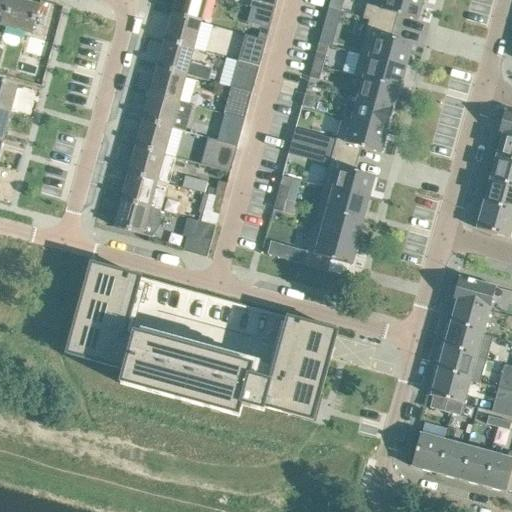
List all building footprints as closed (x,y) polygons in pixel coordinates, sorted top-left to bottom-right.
[(0,0),(0,24),(5,26),(11,0),(0,0)] [(39,6),(16,0),(11,0),(5,26),(32,33),(39,6)] [(200,22),(206,0),(177,0),(173,15),(200,22)] [(417,20),(423,0),(374,0),(373,6),(367,5),(363,19),(369,21),(369,20),(394,27),(397,15),(417,20)] [(267,41),(274,14),(251,8),(247,23),(261,27),(258,38),(267,41)] [(328,9),(325,21),(337,25),(340,13),(328,9)] [(193,49),(200,22),(173,15),(166,42),(193,49)] [(391,39),(394,27),(369,20),(369,21),(360,55),(406,68),(412,45),(391,39)] [(246,35),(238,61),(260,67),(263,56),(267,41),(258,38),(246,35)] [(189,62),(193,49),(166,42),(159,68),(186,75),(209,81),(212,68),(189,62)] [(313,65),(322,67),(326,55),(316,52),(313,65)] [(400,89),(406,68),(360,55),(354,77),(363,79),(363,78),(399,88),(399,89),(400,89)] [(238,61),(231,88),(252,94),(260,67),(238,61)] [(309,77),(319,80),(322,67),(313,65),(309,77)] [(4,76),(19,80),(21,71),(6,67),(4,76)] [(178,102),(186,75),(159,68),(151,95),(178,102)] [(393,108),(399,89),(399,88),(363,78),(363,79),(358,99),(357,100),(393,109),(393,108)] [(0,109),(10,112),(17,86),(0,80),(0,109)] [(245,120),(252,94),(231,88),(224,115),(245,120)] [(301,106),(311,109),(314,96),(305,94),(301,106)] [(171,129),(178,102),(151,95),(144,121),(171,129)] [(394,109),(393,108),(393,109),(357,100),(358,99),(348,96),(342,118),(387,130),(387,131),(388,132),(394,109)] [(0,138),(2,139),(10,112),(0,109),(0,138)] [(511,112),(505,111),(500,127),(498,135),(511,138),(511,112)] [(381,153),(387,131),(387,130),(342,118),(333,153),(358,160),(361,148),(381,153)] [(164,155),(171,129),(144,121),(137,148),(164,155)] [(234,129),(230,144),(238,146),(242,131),(234,129)] [(295,129),(292,142),(305,145),(309,133),(295,129)] [(502,137),(496,159),(511,163),(511,138),(498,135),(498,136),(502,137)] [(231,173),(238,146),(230,144),(208,138),(200,165),(231,173)] [(292,142),(288,154),(306,159),(310,147),(305,145),(292,142)] [(156,182),(164,155),(137,148),(129,174),(156,182)] [(354,172),(358,160),(333,153),(323,188),(368,200),(374,177),(354,172)] [(511,188),(511,163),(496,159),(492,172),(490,181),(489,182),(511,188)] [(149,208),(156,182),(129,174),(122,200),(149,208)] [(224,199),(228,184),(219,182),(215,197),(224,199)] [(511,188),(489,182),(483,205),(511,213),(511,188)] [(280,185),(277,197),(286,200),(290,187),(280,185)] [(368,200),(323,188),(317,209),(362,221),(363,220),(368,200)] [(219,215),(224,199),(215,197),(211,212),(219,215)] [(273,210),(283,212),(286,200),(277,197),(273,210)] [(153,238),(160,211),(149,208),(122,200),(115,227),(153,238)] [(511,213),(483,205),(479,221),(476,229),(509,238),(511,228),(511,213)] [(364,221),(363,220),(362,221),(317,209),(312,230),(358,243),(364,221)] [(207,259),(216,226),(198,221),(195,234),(186,238),(183,252),(207,259)] [(358,243),(312,230),(302,265),(327,272),(330,260),(352,266),(358,243)] [(91,264),(66,355),(124,370),(120,384),(239,417),(242,406),(263,412),(264,408),(291,415),(291,414),(300,417),(306,395),(319,399),(320,394),(338,332),(91,264)] [(459,277),(454,296),(453,301),(489,311),(496,287),(459,277)] [(456,303),(450,326),(483,335),(489,311),(453,301),(452,302),(456,303)] [(483,335),(450,326),(444,349),(477,358),(483,335)] [(477,358),(444,349),(437,372),(470,381),(477,358)] [(470,381),(437,372),(431,396),(447,400),(455,403),(463,405),(464,405),(470,381)] [(452,414),(455,403),(447,400),(444,412),(452,414)] [(452,414),(459,416),(463,405),(455,403),(452,414)] [(500,420),(489,417),(486,424),(498,428),(500,420)] [(500,420),(498,428),(509,431),(511,423),(500,420)] [(420,434),(412,465),(422,468),(422,470),(435,474),(444,441),(448,429),(424,423),(420,434)] [(435,474),(459,480),(468,447),(444,441),(435,474)] [(468,447),(459,480),(482,486),(491,453),(468,447)] [(511,459),(491,453),(482,486),(506,493),(511,470),(511,459)]
